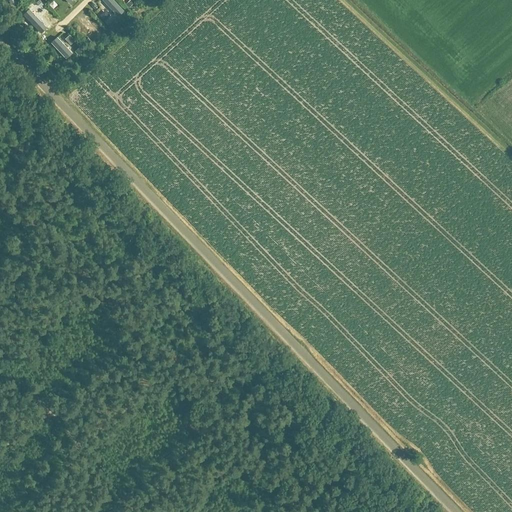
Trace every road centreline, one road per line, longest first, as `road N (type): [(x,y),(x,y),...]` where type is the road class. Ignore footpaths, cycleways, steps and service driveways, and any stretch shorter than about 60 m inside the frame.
road 1 (unclassified): [(455,511),(0,41)]
road 2 (track): [(138,511),(48,410),(0,450)]
